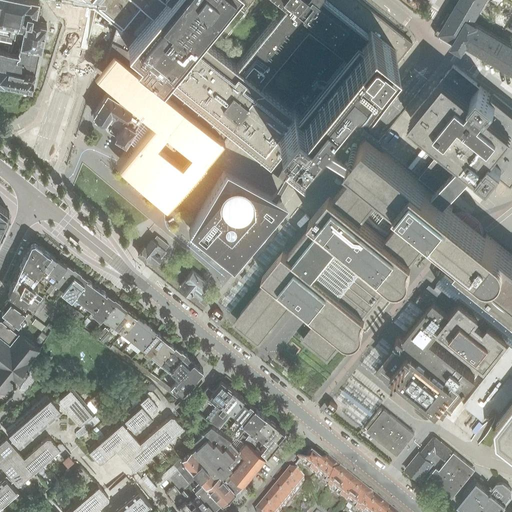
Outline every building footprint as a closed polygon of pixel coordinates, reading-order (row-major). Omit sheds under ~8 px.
[(0,0),(0,83),(4,84),(4,83),(31,88),(34,74),(33,74),(39,48),(41,48),(46,23),(32,20),(34,14),(36,14),(38,1),(31,0),(0,0)] [(359,93),(357,91),(365,82),(374,89),(412,43),(359,0),(158,0),(153,14),(143,26),(135,36),(118,26),(117,26),(116,26),(116,27),(111,42),(106,58),(105,61),(105,62),(105,63),(106,63),(129,73),(123,80),(122,80),(122,79),(121,79),(120,79),(119,79),(118,80),(117,80),(116,82),(115,83),(115,84),(115,85),(115,86),(116,87),(116,88),(117,88),(115,90),(120,93),(117,97),(107,90),(92,113),(93,114),(92,115),(93,119),(100,124),(104,123),(105,121),(108,117),(113,120),(108,128),(115,132),(114,133),(125,139),(128,134),(131,137),(132,138),(130,142),(129,145),(127,148),(127,150),(126,151),(126,152),(126,154),(127,155),(128,156),(131,159),(132,159),(133,161),(137,164),(138,166),(142,169),(144,171),(148,174),(149,175),(153,178),(155,180),(157,181),(159,183),(162,184),(165,186),(167,188),(170,190),(171,191),(172,191),(173,191),(174,191),(175,191),(176,190),(177,190),(177,189),(178,189),(180,187),(182,186),(183,185),(185,184),(187,182),(188,181),(190,179),(192,177),(195,175),(196,173),(197,173),(198,172),(204,164),(205,163),(224,140),(217,135),(226,125),(233,131),(241,137),(236,143),(269,169),(274,173),(280,178),(276,184),(273,189),(277,190),(279,187),(283,181),(286,183),(291,187),(320,152),(325,146),(338,129),(359,104),(353,99),(359,93)] [(93,0),(123,24),(140,3),(153,14),(158,0),(93,0)] [(511,44),(491,32),(471,21),(478,8),(483,0),(459,0),(451,14),(448,12),(438,28),(438,27),(435,33),(463,50),(467,42),(477,48),(511,68),(511,44)] [(469,175),(478,166),(480,167),(478,169),(488,177),(490,177),(499,166),(509,174),(510,174),(511,173),(511,112),(480,87),(479,87),(470,97),(471,97),(469,99),(459,91),(459,90),(457,88),(457,89),(453,86),(451,88),(445,83),(448,80),(447,80),(446,81),(445,81),(444,81),(436,74),(435,74),(428,84),(429,85),(426,88),(431,92),(433,89),(436,91),(434,93),(433,92),(431,92),(425,100),(425,102),(426,103),(424,105),(423,104),(421,105),(415,112),(415,114),(416,115),(428,125),(426,127),(428,129),(429,128),(439,136),(438,137),(441,139),(441,138),(451,146),(451,147),(453,148),(455,146),(465,154),(463,157),(464,158),(457,165),(452,171),(432,191),(445,201),(469,175)] [(316,208),(310,216),(315,221),(288,254),(283,249),(262,275),(268,279),(236,319),(261,339),(293,299),(297,302),(296,304),(296,306),(297,308),(299,309),(301,310),(303,310),(304,309),(318,319),(302,339),(327,359),(343,340),(347,342),(349,342),(351,342),(353,342),(355,341),(357,340),(360,338),(361,336),(362,334),(363,330),(363,328),(362,325),(362,322),(363,319),(365,316),(363,315),(390,281),(393,283),(396,284),(399,284),(403,283),(406,281),(408,279),(408,278),(409,277),(410,274),(410,270),(410,268),(410,264),(410,262),(412,259),(411,256),(434,228),(449,241),(469,256),(486,235),(472,224),(445,201),(432,191),(366,137),(348,159),(336,152),(325,146),(320,152),(330,159),(353,174),(336,195),(330,191),(316,208)] [(224,166),(192,223),(234,259),(286,194),(277,190),(273,189),(224,166)] [(0,236),(10,215),(8,211),(0,204),(0,236)] [(145,247),(143,246),(137,253),(145,259),(146,258),(152,264),(156,260),(157,260),(165,250),(164,249),(168,245),(156,235),(153,239),(152,239),(145,247)] [(511,255),(486,235),(469,256),(453,275),(449,281),(444,287),(439,293),(429,284),(416,300),(419,302),(422,298),(431,305),(413,328),(428,340),(438,328),(485,366),(508,337),(511,339),(511,403),(496,424),(498,440),(511,450),(511,255)] [(43,264),(47,267),(56,256),(34,240),(31,241),(25,253),(43,264)] [(21,264),(36,274),(43,264),(25,253),(21,263),(21,264)] [(43,273),(53,281),(66,264),(66,263),(56,256),(47,267),(43,273)] [(16,273),(30,282),(36,274),(21,264),(18,269),(18,268),(16,273)] [(75,271),(66,264),(53,281),(46,291),(49,293),(56,283),(63,288),(75,271)] [(179,286),(181,289),(189,294),(190,293),(193,295),(195,292),(200,296),(203,292),(200,290),(206,282),(203,280),(205,278),(203,277),(202,278),(192,270),(179,286)] [(85,279),(75,271),(63,288),(73,296),(85,279)] [(42,297),(33,291),(37,287),(30,282),(16,273),(15,276),(12,282),(12,283),(38,302),(42,297)] [(73,296),(83,303),(97,284),(94,282),(92,283),(86,278),(85,279),(73,296)] [(38,302),(12,283),(7,293),(8,293),(32,310),(38,302)] [(101,287),(97,284),(83,303),(92,310),(106,294),(100,289),(101,287)] [(115,301),(106,294),(92,310),(102,317),(115,301)] [(1,311),(5,314),(23,328),(26,323),(20,320),(19,318),(24,311),(8,298),(4,303),(3,306),(4,307),(1,311)] [(62,310),(65,307),(55,300),(53,303),(62,310)] [(127,310),(115,301),(102,317),(113,325),(127,310)] [(67,304),(65,307),(62,310),(72,317),(76,311),(67,304)] [(222,321),(224,319),(220,316),(223,313),(215,308),(212,312),(213,312),(209,317),(219,325),(222,321)] [(128,309),(127,310),(113,325),(122,332),(136,316),(128,309)] [(76,311),(72,317),(79,322),(83,316),(76,311)] [(0,386),(4,390),(13,378),(18,382),(31,360),(29,358),(39,347),(32,341),(31,338),(21,330),(23,328),(5,314),(2,319),(0,316),(0,386)] [(146,323),(136,316),(122,332),(131,339),(146,323)] [(85,327),(90,320),(87,318),(82,324),(85,327)] [(32,324),(41,331),(45,326),(35,319),(32,324)] [(155,330),(146,323),(131,339),(141,347),(155,330)] [(98,335),(101,338),(108,330),(105,327),(98,335)] [(413,328),(408,333),(403,340),(399,336),(395,341),(399,344),(376,373),(392,386),(391,387),(392,388),(400,378),(436,407),(434,410),(442,417),(467,387),(475,378),(428,340),(413,328)] [(155,330),(141,347),(151,354),(166,336),(163,334),(161,335),(155,330)] [(107,331),(99,340),(103,343),(111,334),(107,331)] [(40,344),(46,335),(41,332),(35,340),(40,344)] [(169,339),(166,336),(151,354),(160,361),(174,346),(174,345),(168,341),(169,339)] [(511,344),(510,343),(464,403),(483,418),(495,404),(501,409),(511,394),(511,344)] [(121,350),(112,344),(109,347),(118,354),(121,350)] [(183,353),(174,346),(160,361),(169,368),(183,353)] [(131,358),(121,350),(118,354),(128,361),(131,358)] [(169,368),(179,375),(192,361),(183,353),(169,368)] [(141,365),(131,358),(128,361),(138,368),(141,365)] [(180,393),(189,383),(202,369),(202,368),(193,360),(192,361),(179,375),(169,385),(180,393)] [(42,374),(33,364),(18,389),(22,391),(42,374)] [(150,372),(141,365),(138,368),(147,375),(150,372)] [(160,379),(150,372),(147,375),(157,382),(160,379)] [(169,385),(160,379),(157,382),(166,389),(169,385)] [(226,386),(221,381),(213,391),(208,397),(218,405),(232,388),(227,384),(226,386)] [(180,393),(169,385),(166,389),(177,397),(180,393)] [(195,400),(189,406),(193,409),(201,398),(204,401),(206,398),(207,398),(208,397),(213,391),(207,386),(195,400)] [(57,399),(65,408),(79,395),(72,387),(57,399)] [(218,405),(207,419),(212,423),(218,427),(231,412),(243,397),(238,393),(232,388),(218,405)] [(159,400),(151,391),(149,391),(146,393),(121,414),(133,428),(156,408),(157,405),(159,403),(159,400)] [(61,410),(46,394),(5,430),(14,439),(10,442),(15,448),(19,445),(19,446),(61,410)] [(86,404),(79,395),(65,408),(72,416),(86,404)] [(237,416),(229,426),(234,431),(254,406),(253,405),(243,398),(243,397),(231,412),(237,416)] [(325,401),(320,407),(329,415),(333,410),(334,411),(337,406),(330,401),(328,403),(325,401)] [(420,404),(419,403),(418,403),(418,404),(417,404),(417,405),(416,406),(415,406),(415,407),(414,408),(415,410),(415,411),(416,412),(423,418),(424,419),(425,419),(426,419),(427,419),(428,419),(428,420),(429,419),(430,418),(431,417),(432,416),(432,415),(431,415),(431,414),(431,413),(431,412),(430,411),(421,404),(420,404)] [(94,412),(86,404),(72,416),(78,423),(80,423),(94,412)] [(234,431),(231,435),(236,438),(243,429),(243,427),(245,424),(252,430),(264,414),(254,406),(234,431)] [(397,455),(414,433),(384,409),(383,410),(380,407),(363,427),(364,428),(365,426),(368,429),(367,430),(378,439),(397,455)] [(262,437),(263,438),(275,423),(264,414),(252,430),(250,432),(254,436),(260,440),(262,437)] [(95,415),(94,415),(75,432),(75,435),(78,438),(99,420),(95,415)] [(176,435),(184,428),(173,416),(170,415),(164,421),(176,435)] [(132,435),(120,421),(112,428),(124,442),(132,435)] [(164,421),(162,423),(155,428),(168,443),(176,435),(164,421)] [(215,509),(219,505),(243,484),(265,457),(245,442),(239,450),(230,440),(232,438),(218,427),(212,423),(193,441),(194,446),(180,458),(172,465),(155,480),(159,485),(166,479),(172,485),(173,484),(180,491),(183,489),(189,484),(197,493),(206,502),(207,501),(215,509)] [(284,433),(283,430),(275,423),(263,438),(262,437),(260,440),(261,440),(256,447),(266,455),(284,433)] [(116,449),(124,442),(112,428),(104,435),(116,449)] [(155,428),(152,431),(147,436),(160,450),(168,443),(155,428)] [(108,456),(116,449),(104,435),(96,442),(108,456)] [(248,435),(246,437),(244,440),(249,442),(255,447),(258,443),(248,435)] [(147,436),(142,440),(139,443),(151,457),(160,450),(147,436)] [(0,450),(7,458),(16,450),(15,448),(10,442),(5,437),(0,441),(0,450)] [(405,469),(419,479),(432,463),(429,460),(433,455),(438,460),(441,456),(444,459),(452,450),(440,441),(440,442),(438,440),(437,440),(433,437),(420,453),(419,452),(405,469)] [(60,450),(56,446),(49,438),(48,438),(47,438),(45,438),(37,446),(49,460),(60,450)] [(101,462),(108,456),(96,442),(87,450),(98,462),(101,462)] [(56,446),(60,450),(65,456),(68,453),(71,457),(71,454),(70,454),(62,445),(61,444),(59,443),(56,446)] [(139,443),(132,449),(131,450),(143,464),(151,457),(139,443)] [(42,466),(49,460),(37,446),(29,452),(42,466)] [(314,476),(326,460),(318,454),(319,453),(314,450),(312,450),(312,451),(310,449),(299,462),(303,466),(304,465),(312,471),(310,473),(314,476)] [(131,450),(122,457),(135,472),(143,464),(131,450)] [(33,474),(42,466),(29,452),(21,460),(33,474)] [(68,453),(65,456),(62,458),(67,465),(73,459),(71,457),(68,453)] [(450,499),(474,470),(453,453),(439,471),(435,468),(426,480),(450,499)] [(21,460),(13,467),(26,481),(33,474),(21,460)] [(334,466),(326,460),(314,476),(317,479),(319,477),(327,484),(325,486),(329,488),(343,473),(335,466),(334,466)] [(19,487),(26,481),(13,467),(6,473),(7,474),(13,480),(19,487)] [(291,472),(280,486),(294,497),(305,484),(291,472)] [(340,500),(343,503),(357,486),(347,479),(349,477),(343,473),(329,488),(328,490),(332,493),(333,491),(342,498),(340,500)] [(145,474),(141,478),(146,485),(151,481),(145,474)] [(4,476),(0,479),(0,505),(17,491),(4,476)] [(511,511),(511,509),(509,511),(503,507),(505,506),(504,505),(511,496),(511,489),(503,482),(496,483),(490,491),(482,485),(484,483),(478,478),(465,496),(461,493),(458,497),(461,500),(458,504),(468,511),(511,511)] [(146,485),(151,490),(154,490),(156,487),(151,481),(146,485)] [(88,492),(101,506),(107,500),(108,497),(97,484),(88,492)] [(182,511),(205,511),(201,507),(200,507),(191,498),(183,489),(180,491),(173,484),(172,485),(164,492),(182,511)] [(280,486),(269,499),(283,511),(294,497),(280,486)] [(362,511),(373,497),(368,492),(366,494),(357,486),(343,503),(347,506),(349,504),(357,510),(355,511),(362,511)] [(137,489),(111,511),(151,511),(159,511),(157,510),(154,509),(151,506),(148,503),(137,489)] [(92,511),(93,511),(101,506),(88,492),(80,499),(92,511)] [(39,496),(37,493),(30,499),(32,502),(39,496)] [(201,507),(205,511),(211,511),(215,509),(207,501),(206,502),(197,493),(191,498),(200,507),(201,507)] [(387,511),(388,511),(381,505),(381,504),(373,497),(362,511),(387,511)] [(92,511),(80,499),(72,506),(76,511),(92,511)] [(282,511),(283,511),(269,499),(258,511),(282,511)] [(18,511),(20,511),(27,506),(24,503),(16,510),(18,511)]
